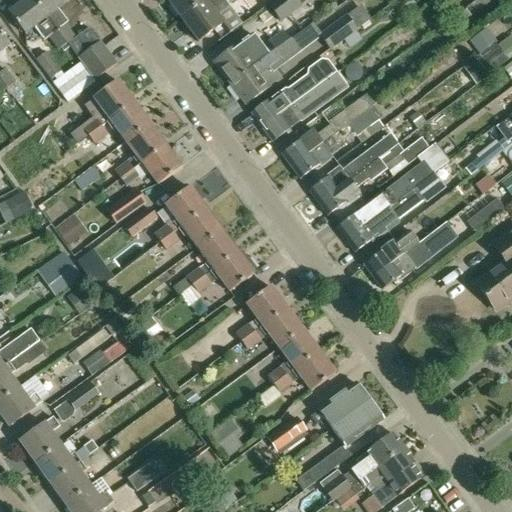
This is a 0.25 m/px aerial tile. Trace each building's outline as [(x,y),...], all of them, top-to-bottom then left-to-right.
[(59,50),(66,44),(32,0),(25,0),(20,4),(18,1),(8,8),(11,11),(8,14),(24,35),(35,27),(45,40),(49,37),(59,50)] [(32,0),(66,44),(73,39),(63,26),(67,23),(57,10),(68,2),(66,0),(32,0)] [(166,0),(181,20),(207,0),(166,0)] [(207,0),(181,20),(198,43),(223,24),(215,14),(226,5),(227,6),(235,0),(207,0)] [(296,0),(275,0),(267,6),(280,24),(302,8),(296,0)] [(486,0),(477,0),(472,4),(478,12),(489,4),(486,0)] [(318,36),(329,52),(370,22),(359,6),(318,36)] [(457,28),(471,18),(465,10),(451,20),(457,28)] [(262,49),(253,35),(214,64),(230,85),(274,53),(275,52),(290,41),(283,33),(262,49)] [(0,53),(8,47),(0,35),(0,53)] [(511,56),(511,41),(508,37),(477,62),(475,59),(462,69),(475,85),(511,56)] [(246,107),(270,89),(261,77),(274,67),(277,70),(299,54),(290,41),(275,52),(274,53),(230,85),(246,107)] [(116,64),(103,47),(99,42),(77,59),(94,81),(116,64)] [(35,60),(50,80),(62,72),(47,52),(35,60)] [(511,61),(503,69),(511,81),(511,61)] [(280,95),(279,95),(269,102),(251,115),(262,129),(300,101),(322,85),(336,75),(327,63),(321,62),(309,71),(308,77),(281,97),(280,95)] [(3,69),(0,71),(0,81),(6,89),(14,83),(3,69)] [(300,101),(262,129),(273,144),(291,131),(291,130),(346,89),(336,75),(322,85),(300,101)] [(81,128),(70,136),(76,144),(77,143),(87,136),(87,137),(101,127),(107,122),(109,121),(133,103),(117,81),(117,82),(93,99),(94,100),(85,107),(94,119),(81,128)] [(329,126),(316,136),(312,131),(300,140),(301,142),(282,156),(291,168),(323,145),(336,135),(347,126),(378,103),(371,93),(345,112),(337,103),(321,115),(327,123),(329,126)] [(133,103),(109,121),(114,128),(125,143),(149,125),(133,103)] [(339,149),(377,120),(370,111),(348,127),(347,126),(336,135),(323,145),(291,168),(300,180),(319,167),(320,168),(333,159),(328,152),(337,146),(339,149)] [(125,143),(135,156),(113,171),(120,180),(133,170),(141,164),(165,146),(149,125),(125,143)] [(101,127),(87,137),(94,145),(107,136),(101,127)] [(328,179),(309,193),(318,205),(350,182),(379,160),(396,147),(396,146),(389,137),(378,145),(377,144),(342,171),(339,168),(327,177),(328,179)] [(401,154),(399,155),(400,156),(407,166),(420,156),(427,151),(429,150),(429,149),(432,146),(427,140),(423,143),(421,139),(401,154)] [(133,170),(120,180),(126,188),(139,179),(140,181),(149,174),(157,186),(181,168),(165,146),(141,164),(133,170)] [(350,182),(318,205),(328,218),(347,204),(348,205),(361,196),(356,189),(367,180),(369,183),(386,170),(384,167),(379,160),(350,182)] [(81,192),(101,177),(93,167),(73,182),(81,192)] [(409,174),(367,204),(354,214),(356,216),(337,230),(346,242),(401,201),(415,190),(414,189),(417,186),(409,174)] [(162,230),(154,236),(160,243),(173,234),(181,228),(205,210),(189,188),(164,206),(173,218),(160,228),(162,230)] [(415,190),(401,201),(346,242),(355,255),(374,240),(375,242),(388,233),(385,229),(395,222),(409,212),(423,202),(415,190)] [(0,208),(8,224),(36,210),(26,191),(0,204),(0,208)] [(135,191),(116,206),(106,212),(116,225),(145,204),(135,191)] [(504,211),(496,200),(466,223),(474,234),(504,211)] [(147,208),(123,225),(131,237),(155,219),(147,208)] [(205,210),(181,228),(197,249),(221,231),(205,210)] [(81,237),(68,220),(54,230),(67,247),(81,237)] [(205,277),(213,271),(237,253),(221,231),(197,249),(207,263),(199,269),(205,277)] [(377,257),(364,267),(374,279),(382,273),(405,256),(419,245),(408,231),(375,255),(377,257)] [(505,261),(476,283),(496,311),(511,298),(511,231),(493,245),(505,261)] [(433,235),(419,245),(405,256),(382,273),(374,279),(383,291),(402,277),(403,279),(416,270),(411,264),(420,258),(421,259),(444,241),(437,232),(433,235)] [(173,234),(160,243),(165,251),(178,241),(173,234)] [(93,251),(80,260),(101,289),(113,279),(93,251)] [(237,253),(213,271),(205,277),(210,284),(218,278),(229,293),(253,274),(251,272),(256,268),(249,259),(244,263),(237,253)] [(192,286),(205,277),(199,269),(186,279),(192,286)] [(210,284),(205,277),(192,286),(197,294),(210,284)] [(256,319),(248,325),(235,334),(240,343),(286,309),(269,287),(245,305),(256,319)] [(286,309),(240,343),(247,351),(260,341),(268,335),(278,349),(302,331),(286,309)] [(0,353),(0,369),(8,364),(38,341),(31,331),(0,353)] [(279,368),(266,377),(258,383),(265,392),(318,352),(302,331),(278,349),(287,361),(279,367),(279,368)] [(38,341),(8,364),(0,369),(0,402),(19,389),(10,376),(46,351),(38,341)] [(73,365),(82,358),(77,349),(67,357),(73,365)] [(126,356),(145,382),(154,376),(135,349),(126,356)] [(265,392),(256,399),(264,409),(281,397),(279,394),(292,385),(291,384),(300,378),(310,392),(334,374),(318,352),(265,392)] [(98,394),(90,384),(67,400),(74,410),(91,399),(98,394)] [(318,412),(310,418),(316,426),(324,420),(331,430),(332,429),(369,402),(355,384),(317,412),(318,412)] [(27,400),(19,389),(0,402),(0,417),(8,428),(34,410),(33,409),(41,404),(35,395),(27,400)] [(332,429),(331,430),(343,446),(345,448),(383,421),(369,402),(332,429)] [(59,428),(52,419),(44,424),(19,442),(34,464),(59,445),(51,433),(59,428)] [(209,434),(227,459),(243,448),(235,437),(239,434),(229,419),(209,434)] [(305,433),(303,431),(295,419),(267,439),(279,455),(307,436),(305,433)] [(351,487),(403,449),(392,434),(366,453),(355,460),(359,465),(341,479),(336,472),(319,485),(331,502),(335,499),(349,488),(351,487)] [(91,442),(83,447),(89,456),(97,450),(91,442)] [(69,458),(59,445),(34,464),(49,485),(79,463),(73,454),(69,458)] [(381,508),(424,477),(403,449),(351,487),(349,488),(355,496),(383,476),(388,482),(371,494),(381,508)] [(126,480),(133,489),(136,493),(162,474),(152,461),(126,480)] [(323,461),(295,481),(303,492),(317,482),(331,471),(323,461)] [(86,472),(79,463),(49,485),(64,506),(90,487),(81,475),(86,472)] [(90,487),(64,506),(68,511),(100,511),(105,509),(105,508),(113,503),(108,497),(112,495),(101,479),(90,487)] [(146,511),(164,500),(157,489),(139,502),(146,511)] [(207,511),(212,511),(221,506),(211,491),(199,499),(207,511)] [(399,506),(403,511),(410,511),(414,510),(407,500),(399,506)]
